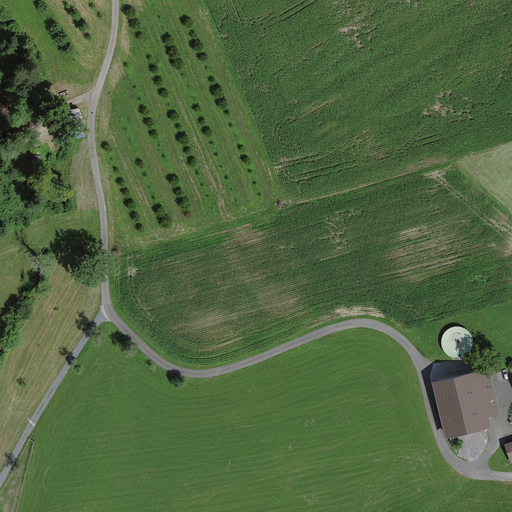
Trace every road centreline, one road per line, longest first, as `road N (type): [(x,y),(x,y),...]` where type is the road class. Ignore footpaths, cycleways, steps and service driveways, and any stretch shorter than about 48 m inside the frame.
road 1 (track): [(106,310),(150,357),(201,375),(343,326),(389,332),(418,365),(454,468),(511,475)]
road 2 (track): [(115,0),(91,120),(108,224),(106,310)]
road 3 (track): [(106,310),(62,369),(0,485)]
